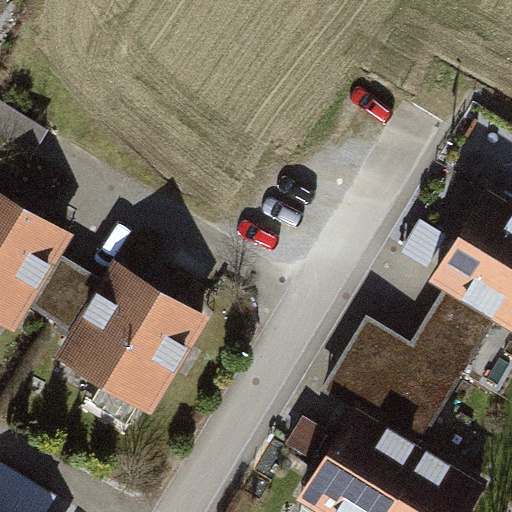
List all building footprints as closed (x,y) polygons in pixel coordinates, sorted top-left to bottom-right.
[(0,99),(0,185),(12,192),(50,130),(0,99)] [(482,152),(465,142),(452,166),(469,175),(482,152)] [(511,201),(478,181),(418,282),(433,291),(484,320),(511,337),(511,201)] [(64,248),(0,209),(0,340),(8,346),(19,327),(43,341),(76,286),(50,271),(64,248)] [(56,373),(156,433),(214,337),(114,277),(100,301),(76,286),(43,341),(67,355),(56,373)] [(349,405),(411,442),(484,320),(433,291),(401,345),(358,319),(317,386),(349,405)] [(314,391),(295,435),(318,445),(338,401),(314,391)] [(291,502),(306,511),(369,511),(411,442),(349,405),(291,502)] [(461,511),(479,482),(411,442),(369,511),(461,511)]
